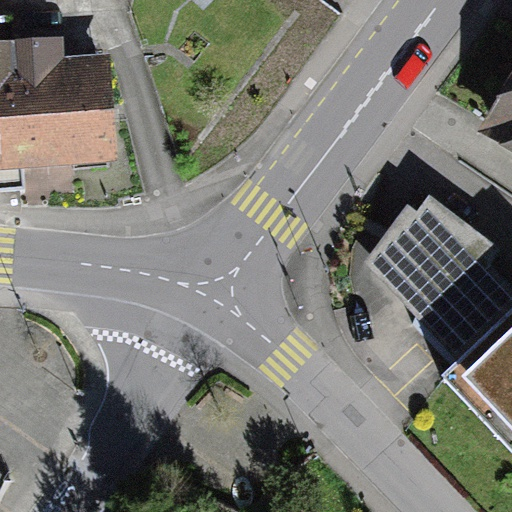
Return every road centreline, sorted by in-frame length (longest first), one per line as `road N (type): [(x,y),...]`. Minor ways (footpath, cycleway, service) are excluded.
road 1 (unclassified): [(433,0),(224,293)]
road 2 (residential): [(224,293),(434,511)]
road 3 (unclassified): [(224,293),(66,511)]
road 4 (residential): [(0,259),(102,265),(224,293)]
